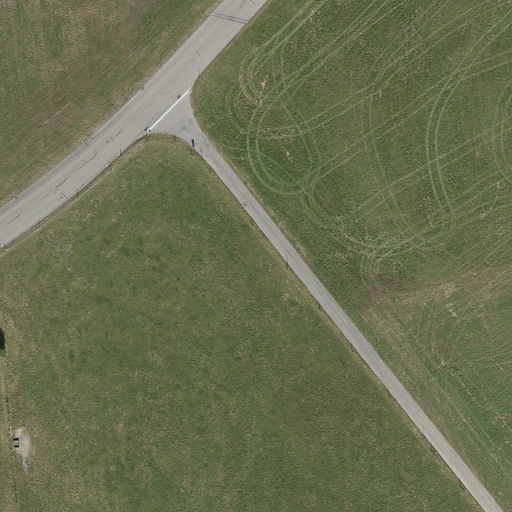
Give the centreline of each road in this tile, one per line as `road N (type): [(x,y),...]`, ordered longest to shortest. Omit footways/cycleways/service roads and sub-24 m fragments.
road 1 (track): [(493,511),(158,97)]
road 2 (tertiary): [(0,228),(92,160),(247,0)]
